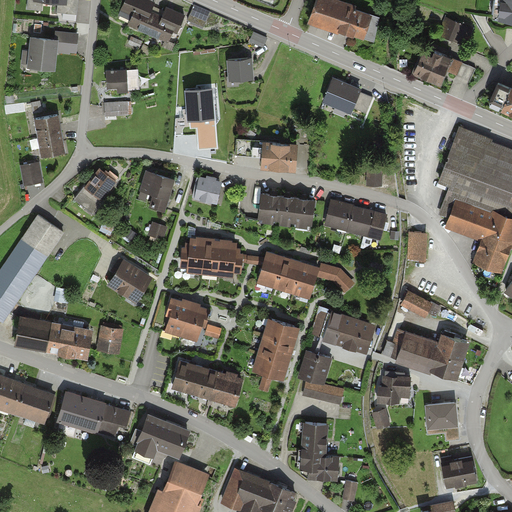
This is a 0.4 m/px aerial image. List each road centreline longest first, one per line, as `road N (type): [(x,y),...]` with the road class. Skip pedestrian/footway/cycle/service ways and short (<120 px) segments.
road 1 (residential): [(81,152),(161,155),(324,182),(407,205),(446,238),(509,334)]
road 2 (residential): [(334,511),(273,464),(187,415),(0,347)]
road 3 (residential): [(511,130),(212,0)]
road 4 (residential): [(511,496),(485,461),(473,422),(484,373),(509,334)]
road 5 (residential): [(95,0),(81,152)]
